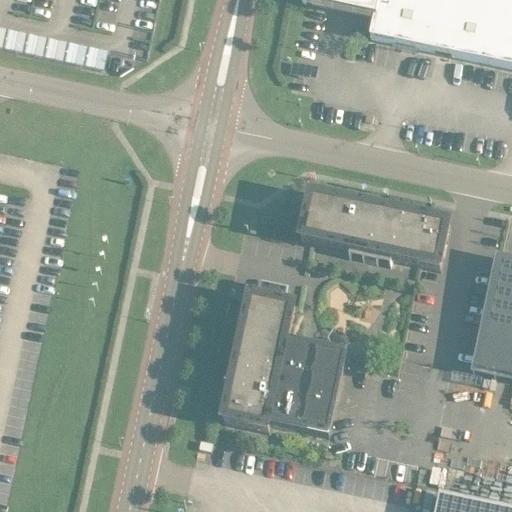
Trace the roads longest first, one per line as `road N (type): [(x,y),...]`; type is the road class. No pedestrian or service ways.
road 1 (unknown): [(0,181),(39,183),(53,201),(0,446)]
road 2 (tertiary): [(128,511),(190,219)]
road 3 (unclassified): [(220,128),(511,189)]
road 4 (unclassified): [(0,79),(200,123)]
